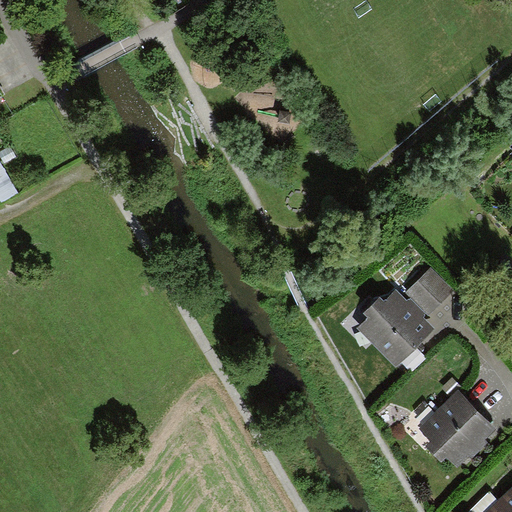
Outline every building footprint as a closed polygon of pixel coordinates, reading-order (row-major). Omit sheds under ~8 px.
[(0,160),(0,159),(0,197),(1,199),(18,189),(0,160)] [(453,288),(430,264),(405,288),(428,312),(453,288)] [(432,323),(397,287),(387,296),(382,290),(365,307),(371,313),(360,323),(395,359),(432,323)] [(458,461),(468,451),(471,455),(488,438),(486,436),(498,424),(458,384),(420,423),(429,433),(426,436),(443,453),(446,450),(458,461)] [(511,511),(511,480),(482,511),(511,511)]
